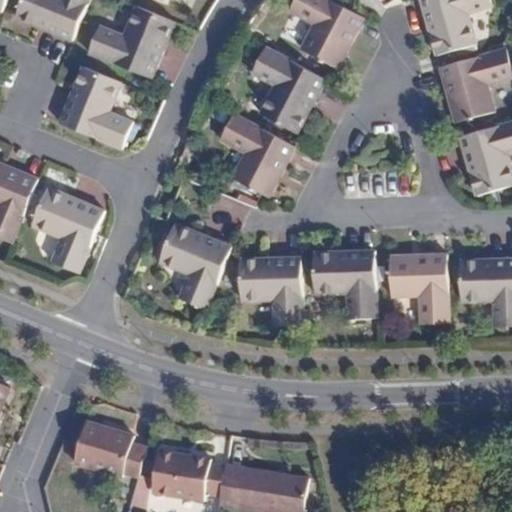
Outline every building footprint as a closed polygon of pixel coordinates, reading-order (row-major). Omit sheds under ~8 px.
[(0,0),(0,10),(4,12),(8,0),(0,0)] [(23,0),(17,18),(74,42),(91,0),(23,0)] [(366,18),(331,0),(295,0),(290,10),(316,25),(302,50),(337,69),(366,18)] [(495,7),(492,0),(423,0),(439,55),(479,44),(471,14),(495,7)] [(152,79),(175,22),(138,7),(125,38),(100,27),(90,52),(152,79)] [(327,80),(267,48),(253,73),(277,86),(262,115),(297,133),(327,80)] [(511,61),(509,50),(442,68),(459,123),(496,112),(489,85),(511,78),(511,61)] [(122,83),(85,68),(62,123),(122,150),(134,122),(110,112),(122,83)] [(297,147),(235,114),(222,140),(249,154),(236,179),(270,197),(297,147)] [(511,123),(464,138),(480,198),(511,187),(511,166),(508,154),(511,153),(511,123)] [(0,238),(14,244),(40,180),(0,164),(0,238)] [(54,263),(79,274),(104,212),(48,189),(33,225),(63,238),(54,263)] [(181,299),(209,310),(234,249),(176,225),(160,260),(194,274),(181,299)] [(351,319),(379,318),(377,252),(315,255),(317,294),(350,294),(351,319)] [(452,324),(450,254),(393,256),(394,295),(422,294),(424,324),(452,324)] [(511,326),(511,258),(462,262),(464,301),(496,301),(498,328),(511,326)] [(276,325),(306,326),(304,260),(243,261),(244,301),(275,300),(276,325)] [(0,412),(11,386),(0,382),(0,412)] [(125,472),(141,477),(150,448),(134,443),(136,435),(88,421),(75,462),(106,471),(123,476),(125,472)] [(206,492),(223,495),(228,465),(212,463),(212,459),(161,450),(154,492),(168,494),(205,501),(206,492)] [(223,495),(221,505),(235,507),(262,511),(304,511),(310,477),(228,464),(228,465),(223,495)]
